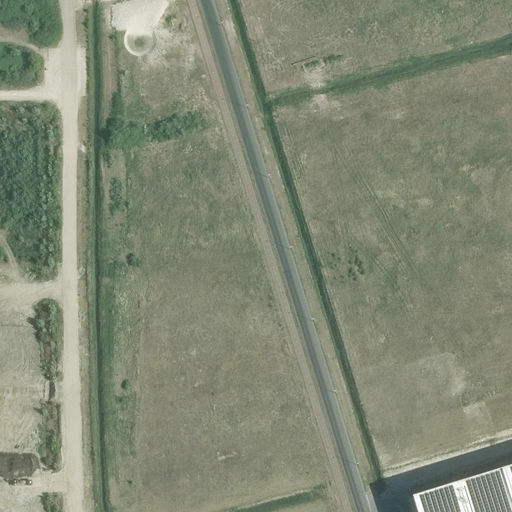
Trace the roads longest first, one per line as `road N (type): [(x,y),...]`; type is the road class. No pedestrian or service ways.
road 1 (unclassified): [(208,0),(365,511)]
road 2 (unclassified): [(77,511),(67,0)]
